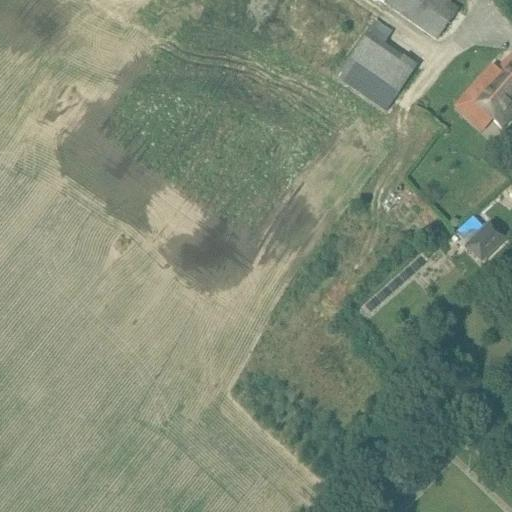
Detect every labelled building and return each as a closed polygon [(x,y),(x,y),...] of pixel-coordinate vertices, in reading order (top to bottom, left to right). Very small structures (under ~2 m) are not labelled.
[(74,0),(0,0),(0,122),(267,299),(342,185),(235,115),(251,91),(358,163),(389,117),(212,0),(175,0),(159,25),(243,81),(229,102),(74,0)] [(378,0),(436,41),(457,12),(448,6),(452,0),(378,0)] [(373,21),(369,26),(347,64),(336,78),(384,112),(416,68),(383,45),(391,34),(373,21)] [(511,55),(499,71),(497,72),(493,68),(467,96),(500,130),(511,116),(511,55)] [(464,248),(481,265),(506,241),(490,224),(464,248)]
